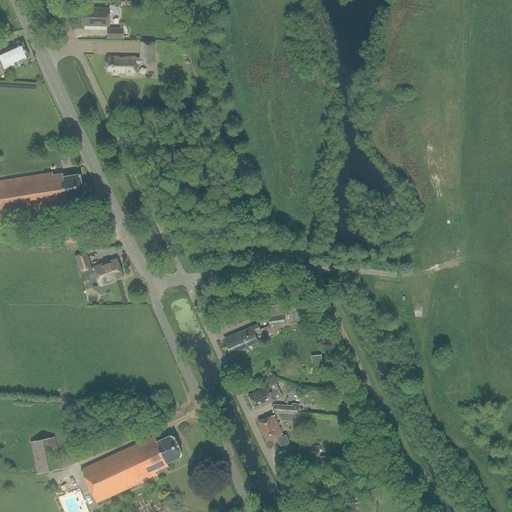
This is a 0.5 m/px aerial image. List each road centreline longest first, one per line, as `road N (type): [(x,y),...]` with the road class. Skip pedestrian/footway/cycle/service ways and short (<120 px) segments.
road 1 (residential): [(298,511),(184,279)]
road 2 (residential): [(184,279),(76,47)]
road 3 (tertiary): [(153,286),(44,61)]
road 4 (tertiary): [(253,511),(153,286)]
